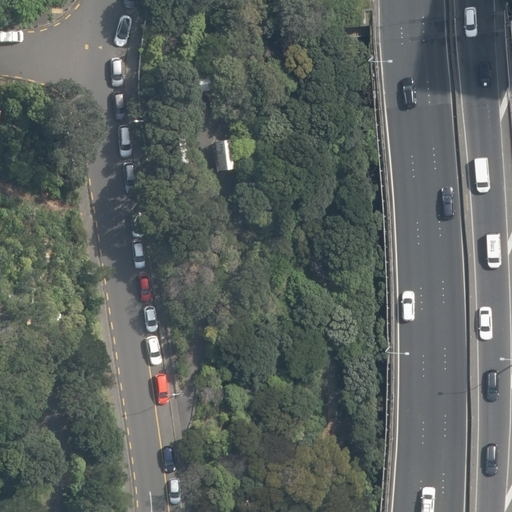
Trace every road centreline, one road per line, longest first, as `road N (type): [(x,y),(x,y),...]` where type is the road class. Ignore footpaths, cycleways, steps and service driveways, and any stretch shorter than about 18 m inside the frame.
road 1 (motorway): [(475,0),(497,291),(493,511)]
road 2 (residential): [(156,511),(91,39)]
road 3 (motorway): [(451,429),(449,282),(425,0)]
